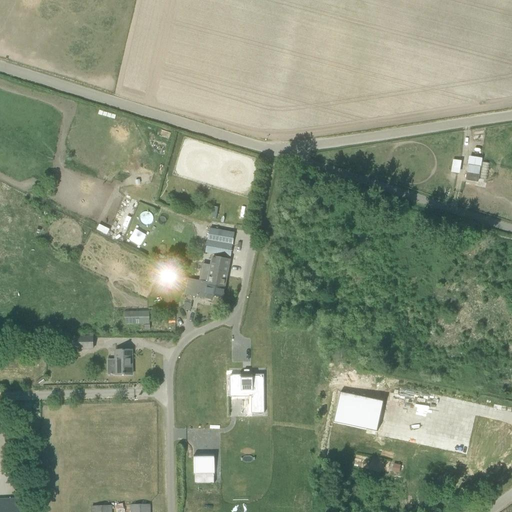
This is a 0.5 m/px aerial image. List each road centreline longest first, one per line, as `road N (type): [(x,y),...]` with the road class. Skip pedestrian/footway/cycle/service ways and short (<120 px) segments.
road 1 (unclassified): [(172,511),(169,374),(185,342),(238,308),(274,152)]
road 2 (unclassified): [(274,152),(0,66)]
road 3 (unclassified): [(511,229),(274,152)]
road 4 (unclassified): [(274,152),(511,115)]
